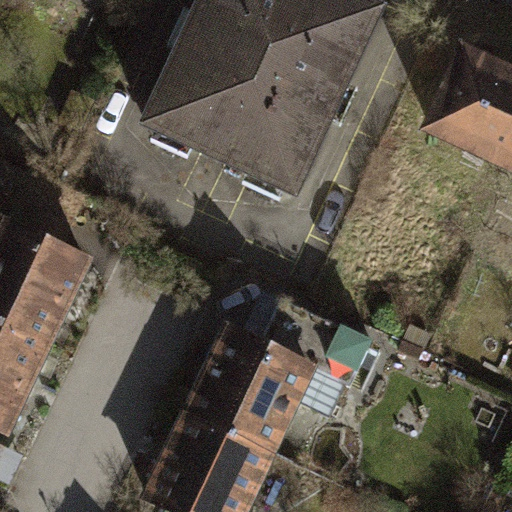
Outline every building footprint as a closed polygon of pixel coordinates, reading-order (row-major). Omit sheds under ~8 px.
[(380,13),(351,0),(206,0),(148,127),(296,195),(380,13)] [(511,167),(511,76),(467,55),(432,130),(511,167)] [(98,104),(75,94),(61,125),(84,135),(98,104)] [(87,262),(7,224),(0,238),(0,324),(47,347),(87,262)] [(261,345),(231,330),(191,416),(271,454),(311,369),(352,388),(373,342),(282,299),(261,345)] [(47,347),(0,324),(0,429),(6,432),(47,347)] [(243,511),(271,454),(191,416),(151,501),(173,511),(243,511)] [(22,457),(0,446),(0,478),(10,483),(22,457)]
